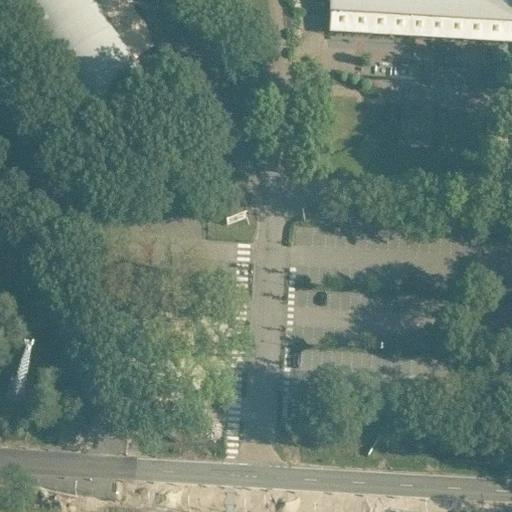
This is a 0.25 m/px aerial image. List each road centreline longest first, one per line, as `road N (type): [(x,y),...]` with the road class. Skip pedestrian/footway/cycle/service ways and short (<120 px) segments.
road 1 (secondary): [(93,474),(127,492),(216,505),(352,508),(459,490)]
road 2 (secondary): [(459,490),(164,466),(93,474)]
road 3 (track): [(0,287),(86,418),(93,474)]
